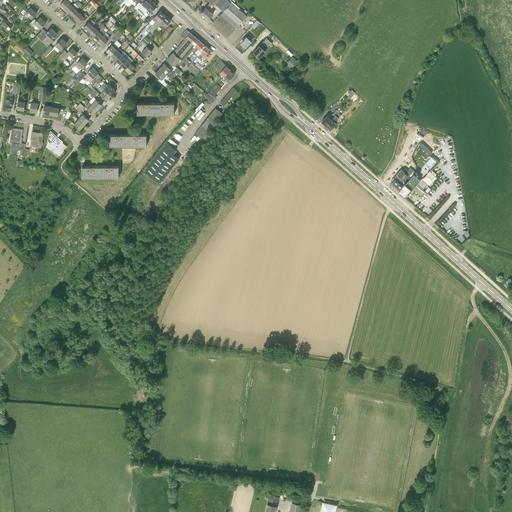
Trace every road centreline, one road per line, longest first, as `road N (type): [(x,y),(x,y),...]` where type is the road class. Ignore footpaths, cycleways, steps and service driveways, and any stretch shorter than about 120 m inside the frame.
road 1 (primary): [(511,310),(299,118)]
road 2 (residential): [(129,87),(37,0)]
